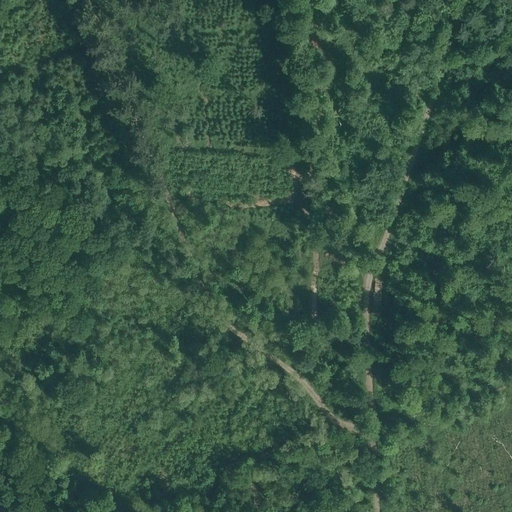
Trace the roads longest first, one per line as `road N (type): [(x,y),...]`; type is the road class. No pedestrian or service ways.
road 1 (track): [(334,426),(198,292),(0,149)]
road 2 (track): [(198,292),(80,0)]
road 3 (track): [(466,0),(366,270)]
road 4 (track): [(366,270),(336,0)]
road 5 (track): [(378,511),(366,270)]
road 6 (track): [(184,511),(226,462),(371,418)]
road 7 (track): [(0,358),(134,511)]
